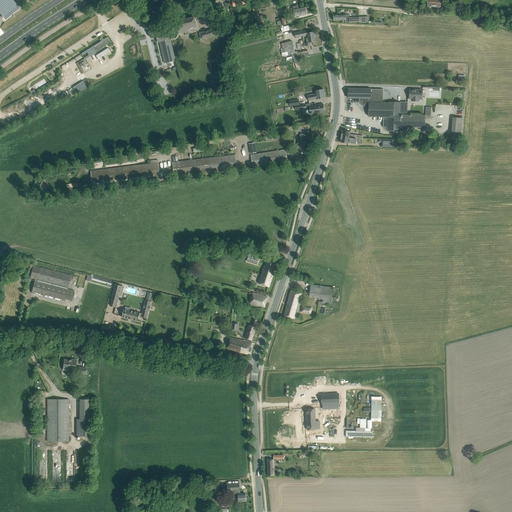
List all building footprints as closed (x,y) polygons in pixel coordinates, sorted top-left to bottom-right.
[(18,10),(10,0),(0,0),(0,16),(5,21),(18,10)] [(293,7),(293,10),(294,16),(307,14),(305,7),(299,9),(298,9),(298,6),(293,7)] [(176,21),(179,34),(192,31),(192,32),(195,31),(194,30),(198,29),(195,17),(176,21)] [(175,61),(170,39),(173,39),(171,30),(156,33),(158,42),(160,42),(165,63),(175,61)] [(214,36),(213,30),(200,33),(201,39),(210,37),(210,39),(209,39),(211,48),(217,47),(215,38),(213,38),(213,36),(214,36)] [(303,36),(304,39),(315,36),(314,31),(307,33),(307,30),(295,33),(296,38),(303,36)] [(315,36),(304,39),(304,40),(303,40),(304,43),(305,46),(311,45),(311,42),(316,41),(315,36)] [(81,54),(84,59),(111,42),(107,37),(81,54)] [(286,52),(291,51),(292,58),(293,57),(294,63),(298,62),(297,56),(299,56),(298,54),(307,53),(307,49),(302,50),(300,44),(301,44),(300,41),(299,41),(299,43),(297,44),(298,50),(300,49),(300,51),(298,51),(295,52),(295,50),(294,50),(292,41),(281,43),(282,48),(281,49),(282,54),(286,53),(286,52)] [(108,48),(96,56),(98,59),(110,51),(108,48)] [(68,63),(70,67),(78,61),(76,58),(68,63)] [(86,87),(83,81),(72,87),(76,93),(86,87)] [(400,127),(425,128),(425,115),(407,115),(400,114),(400,108),(400,102),(388,102),(388,103),(383,103),(383,89),(371,89),(348,88),(348,98),(359,98),(359,101),(364,107),(369,107),(369,116),(383,117),(383,127),(387,131),(397,131),(400,128),(400,127)] [(308,95),(309,101),(317,99),(325,98),(323,89),(315,90),(316,94),(308,95)] [(412,99),(412,101),(419,101),(419,99),(422,99),(422,93),(422,92),(422,90),(410,90),(409,98),(412,99)] [(309,106),(310,114),(325,112),(323,104),(309,106)] [(342,130),(341,136),(354,138),(357,139),(362,139),(362,136),(354,135),(350,134),(350,132),(342,130)] [(309,143),(306,142),(308,136),(302,134),(300,140),(302,141),(299,152),(307,155),(308,150),(307,150),(309,143)] [(286,150),(251,155),(253,167),(287,162),(286,150)] [(173,164),(174,177),(237,169),(236,154),(172,162),(173,164)] [(91,171),(92,185),(160,177),(158,162),(91,171)] [(259,284),(269,287),(277,262),(268,259),(259,284)] [(31,293),(64,301),(65,299),(72,301),(74,291),(67,289),(71,276),(30,265),(29,272),(31,273),(30,278),(35,279),(31,293)] [(87,274),(86,280),(112,286),(113,280),(87,274)] [(111,300),(118,301),(122,286),(115,284),(111,300)] [(318,302),(331,304),(333,287),(310,285),(309,296),(319,297),(318,302)] [(284,316),(294,318),(301,293),(291,290),(287,306),(284,316)] [(259,307),(264,308),(268,297),(263,295),(253,292),(249,304),(259,307)] [(142,313),(140,313),(139,316),(141,316),(141,317),(147,318),(151,301),(145,300),(142,313)] [(138,321),(139,316),(140,313),(124,309),(122,317),(138,321)] [(245,338),(252,340),(256,327),(249,325),(245,338)] [(226,348),(248,354),(251,342),(244,340),(244,341),(229,338),(226,348)] [(67,370),(75,370),(76,359),(74,359),(74,360),(72,360),(64,359),(63,368),(68,368),(67,370)] [(336,397),(318,397),(318,405),(336,405),(336,397)] [(47,441),(68,441),(69,399),(47,399),(47,441)] [(76,436),(92,436),(92,399),(79,399),(79,419),(76,419),(76,436)] [(329,408),(329,417),(339,418),(340,409),(329,408)] [(306,411),(306,426),(316,426),(316,421),(312,421),(312,411),(306,411)] [(360,419),(360,428),(360,431),(356,431),(346,431),(346,437),(372,437),(372,431),(370,431),(370,428),(366,428),(366,419),(360,419)] [(267,459),(268,476),(275,475),(275,459),(267,459)] [(238,502),(239,501),(239,502),(241,502),(241,501),(246,501),(246,500),(247,500),(247,498),(246,497),(245,493),(240,494),(239,481),(227,482),(228,494),(238,494),(238,502)]
